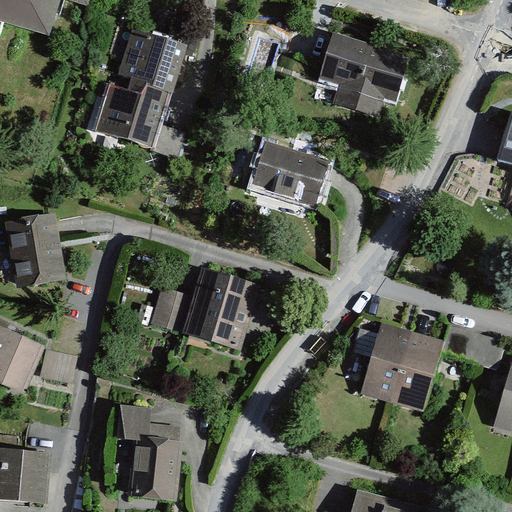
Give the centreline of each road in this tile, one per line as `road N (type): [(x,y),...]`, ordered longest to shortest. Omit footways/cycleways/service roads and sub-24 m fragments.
road 1 (residential): [(60,511),(99,305),(125,231),(347,294)]
road 2 (residential): [(488,44),(429,176),(361,279)]
road 3 (residential): [(347,294),(274,382),(219,511)]
road 4 (residential): [(361,279),(511,327)]
road 5 (residential): [(366,0),(488,44)]
